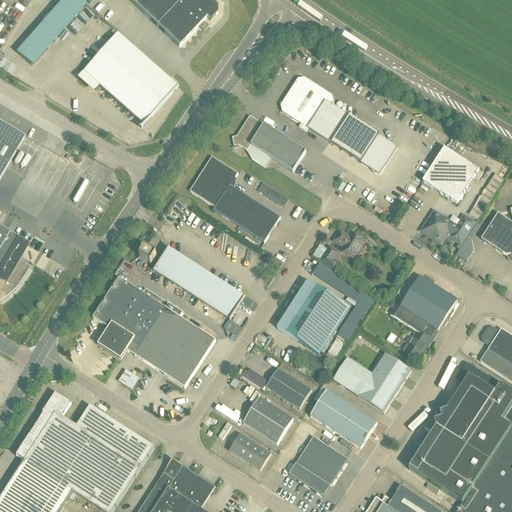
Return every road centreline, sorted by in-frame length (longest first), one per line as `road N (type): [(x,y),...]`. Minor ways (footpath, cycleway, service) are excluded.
road 1 (unclassified): [(483,297),(337,201),(178,444)]
road 2 (unclassified): [(345,511),(483,297)]
road 3 (primary): [(511,136),(298,4)]
road 4 (tertiary): [(41,353),(153,179)]
road 5 (unclassified): [(153,179),(0,85)]
road 6 (unknown): [(224,86),(367,188)]
road 7 (unclassified): [(178,444),(41,353)]
road 8 (tertiary): [(153,179),(251,50)]
road 9 (unclassified): [(283,511),(178,444)]
